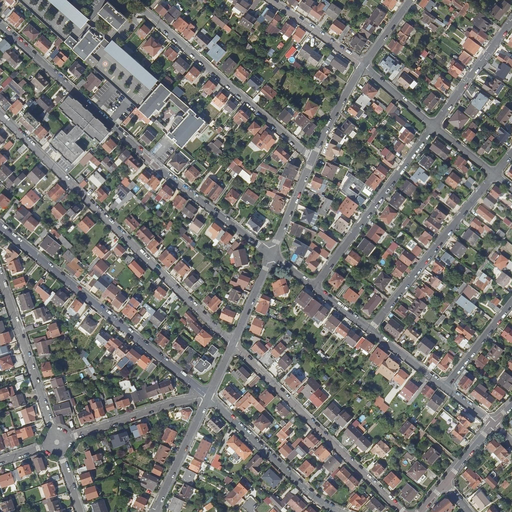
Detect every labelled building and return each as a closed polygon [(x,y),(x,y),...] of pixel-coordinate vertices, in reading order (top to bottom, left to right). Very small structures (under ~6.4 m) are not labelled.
[(48,0),(81,28),(82,27),(86,22),(89,19),(88,19),(82,13),(71,3),(69,2),(66,0),(48,0)] [(251,6),(241,0),(238,0),(235,5),(234,6),(232,9),(239,14),(241,11),(245,14),(247,12),(250,7),(251,6)] [(254,0),(251,6),(250,7),(253,9),(259,0),(254,0)] [(310,0),(303,0),(299,6),(309,13),(316,4),(310,0)] [(323,0),(322,0),(318,7),(316,6),(310,14),(318,20),(324,12),(325,13),(326,12),(331,5),(323,0)] [(385,0),(383,3),(391,9),(397,1),(395,0),(385,0)] [(422,0),(420,5),(429,12),(435,4),(430,0),(422,0)] [(457,0),(442,0),(442,1),(448,5),(452,0),(454,2),(453,3),(455,5),(454,6),(458,9),(458,8),(461,9),(464,5),(457,0)] [(496,6),(490,14),(499,19),(504,12),(505,12),(510,6),(507,4),(504,1),(499,8),(496,6)] [(103,17),(105,19),(106,19),(111,23),(111,24),(113,26),(114,26),(119,30),(128,20),(120,12),(120,11),(117,8),(115,8),(108,2),(99,12),(103,16),(103,17)] [(331,5),(326,12),(336,19),(342,11),(332,3),(331,5)] [(163,16),(171,7),(168,4),(164,8),(160,4),(156,9),(163,16)] [(267,8),(261,15),(262,16),(270,21),(274,15),(269,12),(271,10),(267,8)] [(377,8),(369,19),(374,22),(378,26),(386,15),(377,8)] [(436,18),(422,8),(418,13),(422,16),(424,16),(425,16),(424,18),(422,20),(426,23),(427,22),(430,24),(429,25),(433,28),(432,30),(434,31),(436,31),(439,34),(443,28),(434,21),(436,18)] [(6,16),(9,19),(8,19),(18,28),(25,20),(22,17),(21,18),(14,12),(15,11),(13,9),(11,11),(7,15),(6,16)] [(245,14),(240,21),(250,29),(257,20),(247,12),(245,14)] [(164,17),(171,23),(174,19),(171,16),(168,13),(164,17)] [(270,23),(265,30),(275,37),(279,32),(280,31),(280,30),(275,27),(281,18),(277,15),(271,24),(270,23)] [(214,20),(220,25),(221,26),(224,22),(223,22),(216,16),(214,20)] [(477,18),(473,24),(484,32),(493,22),(485,16),(481,20),(477,18)] [(174,25),(182,32),(189,25),(181,18),(174,25)] [(365,23),(366,24),(364,27),(362,25),(359,29),(361,31),(360,32),(368,38),(374,29),(371,27),(374,22),(369,19),(368,18),(365,23)] [(336,20),(330,28),(340,35),(346,27),(336,20)] [(82,27),(88,32),(92,28),(86,22),(82,27)] [(286,23),(281,31),(280,31),(279,32),(281,33),(282,32),(289,37),(294,29),(286,23)] [(402,29),(399,34),(400,34),(402,35),(400,37),(399,39),(401,41),(400,42),(403,45),(409,37),(408,36),(412,30),(414,28),(407,23),(402,29)] [(23,32),(33,41),(40,33),(30,24),(23,32)] [(195,28),(191,24),(187,28),(183,32),(184,33),(184,34),(190,39),(195,33),(192,31),(195,28)] [(223,27),(227,30),(229,32),(229,33),(232,30),(226,24),(223,27)] [(346,27),(340,35),(337,40),(340,42),(350,27),(347,25),(346,27)] [(144,38),(150,31),(147,27),(146,28),(143,26),(138,32),(144,38)] [(64,42),(78,54),(92,68),(93,68),(99,61),(90,54),(100,43),(104,38),(104,35),(96,28),(92,28),(88,32),(82,39),(81,38),(79,40),(81,41),(79,43),(70,36),(64,42)] [(298,29),(292,38),(299,43),(304,36),(303,35),(304,34),(298,29)] [(464,34),(469,37),(473,40),(474,38),(482,43),(488,36),(480,30),(478,33),(473,29),(470,33),(467,31),(464,34)] [(194,39),(201,45),(201,46),(202,48),(209,39),(200,32),(194,39)] [(359,33),(351,44),(360,50),(367,39),(359,33)] [(35,44),(45,53),(50,48),(48,46),(50,43),(42,35),(41,37),(38,39),(39,40),(35,44)] [(211,49),(208,52),(215,58),(214,59),(217,62),(226,52),(216,43),(221,38),(217,35),(211,41),(208,46),(211,49)] [(144,47),(154,56),(162,47),(152,37),(144,47)] [(463,46),(474,54),(480,46),(473,40),(469,37),(463,46)] [(60,38),(55,44),(58,47),(63,41),(60,38)] [(100,43),(105,48),(110,43),(104,38),(100,43)] [(209,39),(202,48),(204,49),(208,46),(211,41),(209,39)] [(0,44),(0,49),(5,54),(10,49),(11,47),(4,40),(0,44)] [(104,49),(150,89),(151,88),(155,83),(158,80),(146,70),(131,56),(121,48),(119,46),(114,41),(113,40),(110,43),(105,48),(104,49)] [(388,47),(391,48),(391,49),(392,48),(393,50),(392,51),(396,54),(403,46),(397,42),(396,43),(393,40),(388,47)] [(249,43),(244,49),(250,53),(251,52),(254,48),(253,47),(249,43)] [(306,45),(299,53),(307,59),(313,51),(314,50),(306,45)] [(293,47),(286,56),(288,59),(296,50),(293,47)] [(421,47),(416,53),(419,56),(420,54),(423,56),(426,52),(421,47)] [(178,55),(170,48),(164,54),(172,61),(174,58),(175,59),(177,58),(176,57),(178,55)] [(256,54),(265,62),(267,59),(262,55),(259,52),(255,49),(254,48),(251,52),(255,56),(256,54)] [(15,54),(10,49),(5,54),(2,56),(15,69),(22,62),(17,58),(14,55),(15,54)] [(50,56),(54,60),(57,56),(60,52),(56,49),(50,56)] [(296,50),(288,59),(286,61),(288,62),(289,60),(292,62),(295,58),(294,57),(298,52),(296,50)] [(455,56),(452,59),(458,63),(461,60),(463,62),(462,62),(466,65),(472,57),(463,50),(458,58),(455,56)] [(313,51),(307,59),(307,61),(315,67),(322,57),(313,51)] [(53,60),(60,66),(68,58),(63,54),(61,56),(62,57),(60,59),(57,56),(54,60),(53,60)] [(330,54),(325,61),(329,63),(334,57),(330,54)] [(511,68),(511,60),(506,56),(506,58),(501,54),(497,59),(503,63),(511,68)] [(179,57),(172,65),(182,74),(189,66),(179,57)] [(334,66),(343,72),(347,66),(338,60),(335,57),(330,64),(333,66),(334,66)] [(393,60),(389,57),(386,60),(385,62),(382,60),(378,64),(384,69),(385,67),(389,71),(388,71),(392,74),(399,66),(398,65),(396,67),(391,63),(393,60)] [(230,58),(221,67),(229,74),(237,65),(230,58)] [(265,62),(271,67),(272,66),(273,64),(271,62),(267,59),(265,62)] [(464,68),(453,60),(451,64),(449,67),(451,68),(448,73),(456,78),(459,74),(460,74),(464,68)] [(292,65),(299,70),(302,66),(298,64),(295,62),(293,64),(292,65)] [(85,72),(75,63),(69,71),(74,75),(74,76),(78,79),(85,72)] [(416,63),(411,70),(414,73),(419,66),(417,64),(416,63)] [(504,80),(511,68),(503,63),(500,66),(499,65),(497,70),(498,70),(495,74),(504,80)] [(321,69),(315,76),(314,75),(312,79),(319,84),(325,76),(326,77),(328,74),(330,71),(322,65),(320,68),(321,69)] [(404,73),(397,81),(401,84),(402,83),(407,88),(410,86),(413,88),(417,83),(406,74),(410,69),(406,66),(402,70),(402,71),(404,73)] [(193,67),(184,77),(191,83),(200,73),(193,67)] [(241,67),(236,74),(244,81),(250,74),(241,67)] [(264,70),(259,76),(267,83),(272,77),(266,72),(264,70)] [(417,75),(428,83),(429,84),(431,81),(420,72),(417,75)] [(41,92),(49,84),(45,80),(44,81),(42,79),(43,78),(39,74),(31,82),(41,92)] [(101,83),(91,74),(87,79),(89,81),(83,87),(89,92),(95,86),(97,88),(101,83)] [(254,75),(247,82),(250,84),(253,86),(252,87),(255,90),(256,89),(257,90),(263,83),(254,75)] [(173,82),(167,76),(163,80),(170,86),(173,82)] [(445,79),(441,76),(438,80),(439,80),(436,85),(443,91),(446,87),(448,89),(450,85),(444,80),(445,79)] [(10,77),(1,86),(4,89),(8,85),(13,80),(10,77)] [(82,79),(76,86),(79,89),(85,82),(82,79)] [(482,87),(493,94),(501,83),(496,79),(493,83),(493,82),(492,82),(490,82),(489,83),(485,81),(482,87)] [(18,95),(21,97),(25,92),(24,90),(18,85),(13,80),(8,85),(10,86),(11,85),(19,93),(18,95)] [(18,85),(24,90),(28,85),(23,80),(18,85)] [(209,81),(203,88),(210,95),(216,87),(209,81)] [(51,93),(49,95),(52,98),(60,88),(55,83),(48,91),(51,93)] [(155,91),(139,109),(148,118),(157,109),(159,111),(167,103),(164,101),(167,97),(171,92),(162,84),(159,87),(155,91)] [(261,90),(272,100),(278,93),(266,84),(261,90)] [(368,84),(361,92),(365,95),(371,99),(375,103),(376,101),(372,98),(378,91),(368,84)] [(171,92),(186,105),(191,99),(176,86),(171,92)] [(475,98),(471,103),(472,104),(479,110),(484,114),(493,102),(481,93),(479,91),(474,98),(475,98)] [(171,92),(167,97),(186,113),(190,108),(186,105),(171,92)] [(220,92),(212,101),(220,107),(227,99),(220,92)] [(432,93),(423,103),(431,110),(440,100),(432,93)] [(0,100),(4,105),(1,108),(5,112),(8,109),(5,106),(8,103),(5,99),(5,98),(6,97),(5,96),(4,97),(4,96),(4,95),(3,94),(2,95),(1,94),(0,94),(0,100)] [(61,94),(55,100),(59,103),(64,97),(61,94)] [(40,103),(49,113),(54,107),(51,105),(51,104),(42,95),(40,98),(42,101),(40,103)] [(355,104),(362,109),(371,99),(365,95),(363,97),(362,95),(355,104)] [(62,131),(50,144),(53,147),(52,147),(58,152),(63,156),(62,157),(68,162),(69,162),(73,166),(85,152),(76,143),(85,133),(94,141),(95,139),(101,144),(110,134),(107,131),(108,130),(104,126),(105,126),(98,120),(97,120),(93,116),(93,115),(91,114),(88,110),(87,111),(83,107),(83,106),(82,105),(77,101),(74,99),(73,100),(69,97),(59,108),(63,111),(62,112),(77,126),(68,136),(62,131)] [(8,103),(5,106),(8,109),(9,109),(14,104),(11,100),(8,103)] [(14,104),(9,109),(15,115),(18,112),(20,109),(21,109),(24,106),(20,103),(21,102),(20,101),(19,102),(17,100),(14,104)] [(309,100),(303,111),(313,117),(319,106),(309,100)] [(375,103),(388,113),(394,105),(392,103),(387,108),(377,100),(376,101),(375,103)] [(38,104),(36,102),(35,101),(30,106),(32,109),(38,104)] [(230,101),(224,107),(231,113),(236,106),(230,101)] [(374,103),(371,107),(381,115),(385,111),(374,103)] [(353,104),(348,110),(358,119),(364,112),(353,104)] [(472,104),(465,113),(472,119),(479,110),(472,104)] [(388,114),(406,129),(414,135),(417,132),(406,122),(405,123),(398,116),(400,114),(399,111),(396,109),(397,108),(394,105),(388,113),(388,114)] [(136,107),(122,123),(125,125),(135,113),(140,117),(139,119),(141,120),(143,118),(148,123),(151,120),(148,118),(139,109),(136,107)] [(511,111),(505,107),(496,119),(504,125),(511,114),(511,111)] [(174,127),(167,135),(180,147),(182,148),(197,131),(200,133),(208,124),(199,116),(196,113),(191,109),(190,108),(186,113),(183,117),(182,116),(181,116),(180,116),(179,116),(178,116),(177,117),(173,121),(173,122),(172,123),(173,125),(173,126),(174,127)] [(240,109),(234,117),(240,123),(242,120),(244,122),(245,123),(250,118),(240,109)] [(287,123),(293,116),(285,110),(279,117),(287,123)] [(45,111),(40,116),(45,120),(50,115),(48,114),(45,111)] [(457,111),(449,121),(459,129),(467,119),(457,111)] [(28,113),(20,122),(23,125),(31,116),(28,113)] [(297,118),(295,121),(300,125),(300,124),(302,122),(304,120),(306,121),(302,125),(304,127),(309,119),(303,114),(301,117),(298,115),(296,117),(297,118)] [(31,116),(23,125),(31,133),(35,129),(32,127),(37,122),(31,116)] [(154,123),(162,131),(165,127),(157,119),(154,123)] [(348,120),(340,129),(348,135),(352,139),(356,134),(352,131),(356,126),(348,120)] [(311,121),(302,130),(310,137),(314,132),(313,131),(317,126),(311,121)] [(254,122),(248,129),(254,134),(260,128),(254,122)] [(462,136),(470,142),(475,135),(472,132),(476,126),(471,122),(467,128),(468,128),(462,136)] [(269,127),(265,124),(256,135),(251,140),(262,150),(264,147),(267,151),(275,142),(271,138),(272,137),(266,131),(269,128),(269,127)] [(40,126),(34,132),(41,140),(48,133),(40,126)] [(333,138),(331,141),(335,144),(336,145),(338,147),(340,148),(345,141),(343,140),(346,135),(345,134),(338,129),(332,137),(333,138)] [(406,129),(400,137),(408,144),(414,135),(406,129)] [(156,137),(147,130),(141,137),(149,145),(156,137)] [(504,130),(497,138),(498,139),(504,144),(511,136),(509,134),(504,130)] [(208,145),(218,154),(226,145),(216,136),(208,145)] [(494,138),(491,136),(485,143),(485,142),(481,147),(481,148),(478,152),(481,154),(481,153),(482,154),(484,152),(483,151),(487,147),(488,148),(492,143),(490,142),(494,138)] [(110,139),(103,146),(110,153),(117,146),(110,139)] [(495,143),(501,148),(504,144),(498,139),(495,143)] [(9,141),(4,147),(7,150),(13,145),(9,141)] [(399,141),(393,148),(399,153),(405,146),(399,141)] [(436,141),(430,149),(445,159),(450,152),(436,141)] [(338,147),(330,143),(326,153),(328,153),(328,155),(327,154),(325,158),(332,161),(334,157),(333,157),(334,153),(339,155),(342,149),(340,148),(338,147)] [(23,145),(17,151),(20,154),(27,148),(23,145)] [(274,153),(282,159),(286,162),(290,157),(279,147),(274,153)] [(380,154),(386,158),(383,161),(391,167),(394,163),(391,160),(395,156),(390,152),(385,147),(380,154)] [(120,156),(125,160),(130,155),(131,154),(127,151),(126,152),(125,151),(120,156)] [(89,152),(80,162),(84,166),(88,161),(90,160),(97,167),(101,163),(93,156),(90,153),(89,152)] [(187,163),(178,154),(170,162),(180,171),(187,163)] [(124,161),(136,172),(142,166),(130,155),(125,160),(124,161)] [(426,156),(419,164),(427,171),(434,162),(426,156)] [(459,156),(453,164),(461,170),(467,162),(459,156)] [(101,163),(105,166),(104,167),(112,174),(115,170),(113,168),(112,169),(110,168),(113,164),(107,157),(101,163)] [(243,169),(250,176),(251,174),(240,164),(242,161),(241,160),(240,161),(236,157),(233,161),(237,164),(241,168),(243,169)] [(197,161),(185,174),(192,181),(201,172),(203,174),(206,170),(197,161)] [(229,167),(233,170),(237,164),(233,161),(231,164),(229,167)] [(288,162),(282,176),(284,177),(292,180),(293,181),(299,167),(288,162)] [(337,167),(328,163),(322,175),(332,179),(337,167)] [(237,164),(233,170),(239,174),(243,169),(241,168),(237,164)] [(0,177),(4,182),(11,175),(12,174),(3,165),(0,168),(0,177)] [(383,166),(380,165),(374,173),(382,179),(388,171),(384,168),(385,167),(383,166)] [(414,173),(412,176),(417,180),(418,178),(424,183),(429,177),(423,172),(425,171),(420,167),(416,171),(417,172),(415,174),(414,173)] [(36,168),(27,176),(36,185),(45,176),(36,168)] [(239,174),(249,183),(250,183),(250,182),(250,180),(250,177),(250,176),(243,169),(239,174)] [(152,177),(145,170),(139,177),(146,184),(147,183),(152,177)] [(90,179),(99,188),(105,181),(96,173),(90,179)] [(373,173),(365,184),(366,184),(374,190),(381,179),(373,173)] [(452,173),(445,182),(454,189),(461,180),(452,173)] [(11,175),(4,182),(8,185),(6,187),(9,189),(7,190),(11,193),(13,190),(10,187),(15,183),(18,186),(25,178),(22,175),(17,180),(11,175)] [(160,182),(153,176),(152,177),(147,183),(154,190),(157,188),(156,187),(160,182)] [(315,176),(311,184),(313,185),(312,187),(311,187),(309,191),(317,194),(322,183),(321,183),(322,181),(324,182),(324,180),(315,176)] [(354,182),(363,189),(366,184),(365,184),(358,178),(358,179),(353,176),(349,181),(347,180),(342,186),(348,190),(352,184),(354,182)] [(284,177),(277,194),(285,197),(288,190),(289,190),(291,185),(290,185),(292,180),(284,177)] [(204,186),(201,190),(208,195),(213,188),(216,183),(209,178),(202,186),(204,186)] [(407,180),(416,187),(418,185),(415,183),(410,179),(409,178),(407,180)] [(407,180),(400,190),(409,196),(416,187),(407,180)] [(132,182),(126,187),(130,191),(135,185),(132,182)] [(441,182),(437,187),(442,190),(446,184),(441,182)] [(120,190),(116,194),(123,200),(131,192),(130,191),(126,187),(122,183),(118,187),(120,190)] [(213,188),(208,195),(214,200),(214,199),(217,196),(218,197),(224,189),(216,183),(213,188)] [(57,184),(48,194),(55,202),(56,201),(58,203),(60,201),(67,194),(64,192),(65,192),(57,184)] [(161,192),(156,199),(159,202),(163,198),(170,189),(166,186),(163,190),(162,189),(160,192),(161,192)] [(496,199),(497,200),(500,197),(502,197),(505,194),(502,192),(495,187),(490,194),(492,196),(496,199)] [(170,189),(163,198),(167,201),(168,199),(169,200),(172,197),(171,196),(174,192),(170,189)] [(232,189),(226,198),(229,200),(227,202),(232,206),(240,196),(232,189)] [(99,197),(98,198),(101,202),(107,196),(105,194),(103,191),(101,190),(96,194),(99,197)] [(248,190),(241,199),(245,202),(247,200),(253,205),(258,197),(248,190)] [(309,191),(307,195),(314,198),(315,197),(321,199),(323,196),(317,194),(309,191)] [(25,201),(24,202),(28,206),(33,202),(29,197),(32,194),(30,192),(23,198),(25,201)] [(397,193),(388,204),(397,210),(404,201),(402,200),(404,198),(397,193)] [(10,201),(2,194),(0,196),(0,206),(4,209),(10,201)] [(67,194),(60,201),(63,204),(69,197),(67,194)] [(275,198),(271,208),(280,212),(284,202),(285,198),(285,197),(277,194),(276,194),(275,197),(275,198)] [(453,195),(446,203),(453,209),(460,201),(453,195)] [(484,202),(485,203),(484,204),(489,208),(490,207),(492,208),(498,201),(497,200),(496,199),(492,196),(491,197),(489,195),(484,202)] [(172,201),(180,207),(179,209),(181,210),(187,201),(179,196),(178,197),(176,196),(172,201)] [(348,197),(338,210),(348,217),(352,211),(351,210),(356,203),(354,201),(348,197)] [(317,213),(324,215),(332,200),(327,198),(322,208),(320,208),(317,213)] [(115,201),(109,207),(113,211),(118,205),(115,201)] [(140,205),(151,215),(153,213),(152,211),(144,204),(142,202),(140,205)] [(50,211),(59,220),(66,213),(67,212),(58,203),(50,211)] [(188,204),(182,212),(191,219),(197,211),(188,204)] [(329,207),(334,211),(336,212),(337,211),(338,210),(331,204),(329,207)] [(67,212),(66,213),(73,220),(81,212),(74,205),(67,212)] [(438,206),(430,217),(436,221),(440,224),(448,214),(438,206)] [(481,206),(476,213),(490,223),(495,217),(481,206)] [(22,207),(14,217),(24,225),(30,217),(32,215),(22,207)] [(317,213),(306,208),(304,212),(302,216),(301,220),(309,224),(312,225),(317,213)] [(399,215),(388,208),(384,213),(385,214),(381,219),(390,226),(399,215)] [(125,222),(134,230),(139,225),(134,219),(131,215),(125,222)] [(263,223),(253,215),(248,223),(254,227),(253,228),(257,232),(263,223)] [(350,220),(343,215),(334,226),(342,232),(350,220)] [(30,217),(24,225),(32,231),(39,224),(30,217)] [(78,226),(86,234),(95,225),(87,217),(78,226)] [(430,217),(424,224),(436,233),(441,227),(435,222),(436,221),(430,217)] [(503,222),(511,228),(511,226),(511,223),(505,218),(503,222)] [(196,219),(189,227),(197,233),(204,225),(196,219)] [(470,225),(472,226),(469,230),(475,234),(478,231),(477,230),(480,226),(481,224),(475,219),(470,225)] [(291,230),(292,230),(290,233),(299,237),(303,227),(299,225),(299,226),(294,224),(295,223),(291,221),(289,225),(292,226),(291,226),(290,229),(291,230)] [(209,231),(216,236),(215,238),(219,241),(225,233),(215,224),(209,231)] [(376,244),(385,232),(375,224),(366,236),(376,244)] [(136,234),(147,245),(155,237),(144,226),(136,234)] [(49,231),(57,239),(60,237),(51,228),(49,231)] [(319,254),(325,259),(329,254),(322,248),(322,249),(313,244),(321,229),(319,228),(317,232),(309,246),(312,248),(318,253),(319,254)] [(45,229),(39,236),(42,239),(49,231),(45,229)] [(181,229),(177,234),(179,236),(181,238),(184,234),(186,232),(181,229)] [(467,234),(464,238),(473,245),(479,237),(475,234),(469,230),(466,234),(467,234)] [(425,231),(419,240),(426,246),(433,237),(425,231)] [(78,241),(84,235),(81,232),(75,238),(78,241)] [(219,241),(215,247),(218,249),(220,246),(227,251),(230,248),(232,245),(228,242),(233,237),(226,232),(225,233),(219,241)] [(336,242),(324,233),(321,237),(329,242),(327,244),(328,245),(327,247),(330,249),(336,242)] [(181,238),(190,245),(192,241),(184,234),(181,238)] [(60,246),(48,236),(41,246),(53,255),(60,246)] [(158,236),(147,247),(154,254),(158,251),(155,248),(163,240),(158,236)] [(298,246),(295,252),(304,257),(309,246),(295,239),(293,244),(298,246)] [(374,247),(365,239),(358,249),(367,256),(374,247)] [(422,250),(416,246),(417,244),(412,240),(407,246),(407,248),(412,251),(411,252),(417,257),(422,250)] [(233,252),(237,267),(248,265),(245,249),(235,252),(235,250),(239,244),(235,241),(232,245),(230,248),(234,250),(234,252),(233,252)] [(393,242),(386,251),(388,253),(389,253),(396,244),(393,242)] [(457,242),(450,252),(459,259),(467,250),(457,242)] [(93,250),(102,259),(103,257),(105,256),(109,251),(104,247),(103,248),(99,244),(93,250)] [(396,244),(389,253),(391,255),(398,245),(396,244)] [(113,251),(120,257),(125,252),(119,245),(117,247),(113,251)] [(490,245),(485,252),(488,254),(493,248),(490,245)] [(7,252),(9,253),(7,255),(5,256),(8,263),(15,261),(19,255),(11,248),(7,252)] [(312,253),(316,256),(318,253),(312,248),(309,251),(312,253)] [(403,256),(400,260),(408,266),(414,258),(404,250),(401,254),(403,256)] [(167,251),(159,259),(166,266),(163,268),(166,271),(177,261),(174,258),(175,257),(175,256),(175,255),(175,254),(174,254),(174,253),(173,253),(172,253),(171,253),(170,253),(167,251)] [(63,256),(71,263),(72,261),(74,259),(69,255),(66,252),(63,256)] [(361,259),(352,252),(346,260),(355,267),(361,259)] [(447,253),(446,252),(441,260),(449,266),(455,259),(447,253)] [(315,262),(316,261),(315,260),(319,254),(318,253),(316,256),(312,253),(309,257),(315,262)] [(496,262),(494,264),(501,270),(504,266),(505,267),(507,265),(506,264),(508,261),(501,255),(500,257),(495,253),(491,258),(496,262)] [(136,273),(137,274),(136,275),(137,276),(140,278),(146,272),(143,269),(141,271),(132,264),(135,261),(136,260),(133,257),(132,258),(127,264),(127,265),(128,266),(129,266),(136,273)] [(310,263),(308,266),(314,271),(320,264),(316,261),(315,262),(309,257),(307,261),(310,263)] [(101,260),(98,258),(87,269),(90,271),(96,265),(101,260)] [(8,263),(10,269),(12,268),(14,275),(23,271),(19,260),(15,261),(8,263)] [(101,260),(96,265),(90,271),(88,274),(92,277),(94,274),(99,278),(108,267),(101,260)] [(174,268),(183,277),(191,268),(183,260),(174,268)] [(65,268),(77,277),(83,270),(75,263),(72,261),(71,263),(70,264),(68,264),(67,265),(65,268)] [(132,264),(141,271),(143,269),(135,261),(132,264)] [(399,266),(393,274),(395,276),(396,274),(399,277),(407,267),(399,261),(396,264),(399,266)] [(438,263),(436,261),(433,265),(435,266),(432,270),(438,275),(439,274),(440,274),(442,271),(441,271),(444,267),(438,263)] [(109,268),(108,267),(99,278),(100,279),(101,277),(109,268)] [(472,272),(468,269),(465,274),(471,278),(474,274),(472,272)] [(503,272),(495,282),(503,288),(511,278),(503,272)] [(374,283),(384,290),(387,286),(388,285),(386,284),(391,279),(382,273),(374,283)] [(491,280),(482,273),(478,279),(476,283),(478,285),(480,286),(484,289),(491,280)] [(237,283),(234,282),(232,286),(243,290),(245,287),(247,288),(251,279),(246,278),(246,277),(245,276),(240,274),(237,283)] [(344,280),(336,274),(329,283),(337,288),(344,280)] [(191,275),(184,282),(191,288),(193,289),(200,283),(196,279),(197,278),(194,275),(193,277),(191,275)] [(441,282),(433,276),(427,283),(436,289),(441,282)] [(13,280),(16,287),(21,286),(21,287),(25,286),(24,285),(26,284),(23,277),(13,280)] [(104,293),(111,285),(101,277),(100,279),(98,281),(94,286),(97,288),(98,287),(101,290),(104,293)] [(285,279),(272,283),(274,289),(273,290),(275,297),(279,296),(279,295),(282,294),(282,295),(287,293),(289,291),(285,279)] [(40,297),(43,299),(42,300),(45,302),(44,303),(46,306),(52,299),(56,294),(53,292),(49,296),(39,287),(43,283),(39,280),(33,288),(38,294),(38,293),(42,295),(40,297)] [(200,283),(193,289),(195,291),(202,285),(200,283)] [(104,293),(102,296),(106,299),(107,297),(113,301),(119,294),(121,292),(111,284),(111,285),(104,293)] [(471,294),(475,290),(469,285),(467,284),(466,285),(464,287),(464,288),(466,290),(464,292),(462,295),(465,298),(469,292),(471,294)] [(417,294),(415,296),(420,300),(421,301),(424,304),(425,304),(428,300),(424,297),(426,295),(430,297),(434,292),(425,285),(421,290),(418,288),(414,293),(417,294)] [(152,295),(160,301),(166,293),(159,287),(152,295)] [(240,298),(242,293),(233,289),(228,300),(237,304),(240,298)] [(357,294),(350,289),(343,297),(351,302),(353,298),(356,300),(360,294),(358,293),(357,294)] [(375,294),(364,309),(370,314),(382,299),(385,295),(378,290),(375,294)] [(56,294),(52,299),(62,307),(70,298),(66,295),(66,296),(59,291),(56,294)] [(295,301),(293,304),(303,311),(307,305),(312,299),(303,292),(297,299),(297,298),(295,301)] [(19,296),(24,310),(34,307),(29,293),(19,296)] [(113,301),(112,303),(119,310),(127,300),(119,294),(113,301)] [(455,302),(470,313),(473,311),(472,310),(475,306),(465,298),(461,295),(459,298),(458,298),(455,302)] [(203,301),(214,312),(218,308),(216,306),(221,302),(215,296),(212,300),(208,296),(203,301)] [(256,311),(256,312),(265,316),(270,303),(272,304),(274,300),(263,296),(259,306),(257,305),(255,311),(256,311)] [(291,298),(286,305),(290,307),(293,304),(295,301),(291,298)] [(307,305),(303,311),(312,319),(315,316),(319,309),(318,308),(320,305),(313,299),(307,306),(307,305)] [(77,300),(71,307),(77,312),(83,305),(77,300)] [(417,306),(412,313),(417,317),(420,319),(429,307),(425,304),(424,304),(421,301),(420,300),(416,305),(417,306)] [(498,312),(500,309),(496,306),(492,303),(490,301),(488,304),(498,312)] [(447,308),(450,305),(447,302),(440,312),(443,314),(447,308)] [(143,308),(132,321),(136,324),(140,320),(139,319),(146,310),(153,316),(156,312),(145,303),(142,307),(143,308)] [(123,312),(130,319),(137,311),(129,305),(123,312)] [(319,309),(315,316),(322,321),(329,312),(322,306),(319,309)] [(407,310),(402,306),(399,309),(398,308),(396,312),(404,318),(407,315),(404,313),(407,310)] [(36,315),(37,319),(43,317),(45,322),(50,320),(51,323),(57,321),(50,312),(47,313),(47,315),(46,315),(43,307),(32,311),(33,316),(36,315)] [(150,320),(158,327),(165,318),(164,317),(166,314),(160,308),(157,311),(156,312),(153,316),(150,320)] [(235,314),(224,309),(220,318),(231,322),(235,314)] [(174,314),(185,325),(186,323),(175,312),(174,314)] [(190,326),(198,335),(202,330),(194,322),(196,321),(188,312),(185,315),(189,319),(187,321),(191,325),(190,326)] [(331,315),(323,326),(332,334),(341,322),(331,315)] [(81,325),(90,333),(96,325),(87,317),(81,325)] [(265,323),(255,319),(250,331),(260,335),(265,323)] [(404,329),(392,320),(385,328),(397,338),(404,329)] [(49,326),(53,338),(61,335),(57,324),(49,326)] [(349,330),(341,324),(335,330),(343,337),(349,330)] [(404,333),(416,342),(420,336),(412,330),(414,327),(411,325),(404,333)] [(467,326),(461,334),(469,340),(475,332),(467,326)] [(288,330),(298,338),(299,336),(290,328),(288,330)] [(511,331),(507,328),(501,335),(511,343),(511,341),(511,331)] [(101,330),(96,338),(105,346),(113,338),(109,335),(108,336),(101,330)] [(198,335),(195,338),(205,346),(210,340),(209,339),(211,337),(202,330),(198,335)] [(350,331),(343,340),(354,348),(355,347),(361,339),(350,331)] [(0,334),(0,341),(1,345),(12,342),(8,332),(6,333),(0,334)] [(159,335),(155,341),(163,348),(169,341),(160,334),(159,335)] [(466,341),(460,335),(458,337),(457,336),(456,337),(454,339),(456,340),(455,341),(463,348),(466,344),(464,343),(466,341)] [(361,339),(355,347),(358,350),(360,347),(368,353),(374,346),(362,337),(361,339)] [(417,346),(428,355),(436,345),(425,337),(417,346)] [(122,345),(122,344),(118,340),(117,341),(113,338),(105,346),(111,350),(110,351),(113,354),(114,353),(115,353),(118,349),(122,345)] [(172,346),(176,349),(176,348),(179,350),(177,352),(181,355),(189,346),(179,338),(172,346)] [(36,344),(37,348),(38,348),(38,349),(39,356),(49,354),(48,345),(52,344),(51,341),(47,342),(46,341),(42,342),(36,344)] [(252,349),(255,352),(257,350),(263,356),(268,350),(259,341),(252,349)] [(281,343),(271,352),(275,356),(275,355),(278,358),(284,352),(281,349),(284,346),(281,343)] [(115,353),(123,359),(130,351),(122,344),(122,345),(118,349),(115,353)] [(212,345),(207,351),(213,356),(218,350),(212,345)] [(493,352),(488,357),(496,363),(504,352),(496,346),(492,351),(493,352)] [(130,351),(123,359),(119,363),(123,367),(130,359),(136,364),(137,363),(142,357),(132,349),(130,351)] [(378,349),(370,359),(377,365),(385,354),(378,349)] [(427,361),(431,364),(428,368),(431,370),(440,360),(433,354),(427,361)] [(453,358),(448,354),(437,366),(444,371),(448,367),(445,365),(449,361),(450,362),(453,358)] [(137,363),(145,369),(150,361),(143,355),(142,357),(137,363)] [(488,361),(481,355),(476,362),(478,364),(476,367),(481,370),(488,361)] [(0,361),(3,370),(13,366),(10,356),(0,359),(0,361)] [(285,356),(277,363),(285,371),(293,363),(285,356)] [(400,367),(398,366),(398,365),(389,358),(385,363),(381,368),(393,377),(397,372),(399,369),(400,367)] [(194,367),(200,372),(201,373),(202,373),(203,372),(207,368),(208,369),(211,365),(206,361),(205,362),(201,359),(194,367)] [(153,363),(147,371),(151,374),(157,366),(153,363)] [(298,363),(282,379),(285,382),(285,381),(295,391),(302,384),(301,383),(304,381),(300,377),(298,380),(294,376),(300,370),(298,368),(301,366),(298,363)] [(42,368),(45,377),(54,376),(51,367),(50,367),(49,364),(42,365),(42,368)] [(239,376),(241,378),(245,382),(251,376),(242,367),(236,373),(234,371),(231,373),(236,379),(239,376)] [(380,367),(377,371),(390,380),(393,377),(381,368),(380,367)] [(395,376),(398,380),(397,382),(401,385),(409,376),(401,370),(400,370),(399,369),(397,372),(398,373),(395,376)] [(483,375),(490,381),(492,379),(483,371),(482,372),(481,372),(480,373),(483,375)] [(511,378),(505,373),(498,382),(508,390),(511,385),(511,378)] [(461,374),(455,382),(466,390),(472,382),(471,382),(472,380),(470,379),(469,381),(461,374)] [(51,380),(55,390),(64,386),(61,376),(51,380)] [(258,376),(251,383),(254,385),(260,378),(258,376)] [(159,385),(162,393),(162,394),(174,390),(171,380),(159,385)] [(304,386),(297,393),(299,395),(302,392),(309,398),(314,394),(316,392),(312,389),(314,388),(313,387),(314,385),(310,380),(307,383),(308,385),(306,388),(304,386)] [(119,383),(121,391),(129,389),(126,381),(119,383)] [(418,390),(408,382),(400,393),(397,397),(402,400),(404,397),(410,401),(418,390)] [(146,389),(149,397),(162,393),(159,385),(159,384),(146,389)] [(54,390),(59,403),(71,399),(68,391),(66,392),(64,386),(55,390),(54,390)] [(434,392),(427,386),(422,393),(429,398),(434,392)] [(11,397),(15,396),(12,387),(7,389),(7,388),(2,390),(2,391),(0,391),(0,397),(1,401),(3,400),(5,399),(11,397)] [(223,395),(230,402),(233,405),(235,403),(245,393),(242,390),(238,394),(237,394),(235,392),(229,387),(223,393),(223,395)] [(478,387),(472,394),(489,408),(494,401),(478,387)] [(497,387),(491,394),(499,400),(504,393),(497,387)] [(309,398),(318,407),(327,398),(318,389),(316,392),(314,394),(309,398)] [(264,408),(275,398),(266,390),(259,398),(258,396),(255,399),(264,408)] [(133,394),(136,401),(143,399),(141,391),(133,394)] [(24,399),(22,393),(15,396),(11,397),(15,409),(26,405),(25,401),(23,401),(23,399),(24,399)] [(249,393),(235,407),(238,409),(239,408),(243,411),(251,403),(261,413),(265,409),(264,408),(255,399),(249,393)] [(114,399),(116,404),(117,403),(119,409),(129,405),(127,400),(125,400),(124,395),(114,399)] [(435,395),(427,405),(435,411),(443,401),(435,395)] [(376,398),(373,403),(379,408),(383,403),(376,398)] [(93,411),(92,411),(93,414),(92,414),(94,418),(95,418),(97,417),(97,418),(105,415),(102,408),(101,407),(103,406),(101,401),(95,403),(94,399),(90,401),(93,411)] [(107,411),(115,409),(113,404),(114,403),(112,399),(107,400),(109,405),(106,406),(107,411)] [(54,406),(57,417),(54,418),(57,424),(58,424),(59,424),(60,424),(61,424),(62,425),(63,425),(64,425),(64,426),(61,416),(70,413),(69,410),(71,409),(69,403),(59,406),(54,406)] [(333,403),(323,413),(332,421),(335,419),(341,412),(333,403)] [(379,408),(384,413),(388,408),(383,403),(379,408)] [(276,408),(279,411),(281,412),(280,413),(283,416),(288,411),(280,404),(276,408)] [(34,416),(31,407),(19,411),(22,419),(19,420),(21,426),(24,425),(25,425),(34,422),(33,417),(34,416)] [(78,414),(81,423),(94,419),(94,418),(92,414),(93,414),(92,411),(91,410),(92,410),(91,408),(87,409),(88,411),(78,414)] [(192,411),(190,409),(181,411),(176,413),(177,419),(183,418),(187,420),(192,411)] [(335,419),(343,428),(352,419),(343,410),(341,412),(335,419)] [(456,420),(461,424),(465,427),(468,424),(470,426),(473,422),(465,416),(461,413),(456,420)] [(208,423),(218,433),(224,426),(215,416),(208,423)] [(263,416),(255,424),(262,431),(270,422),(263,416)] [(283,436),(279,440),(283,443),(278,448),(280,450),(286,444),(288,442),(286,440),(292,433),(288,429),(293,424),(290,421),(279,433),(283,436)] [(416,428),(408,422),(399,432),(406,438),(412,431),(413,432),(416,428)] [(133,432),(135,438),(153,431),(150,424),(147,426),(146,424),(143,425),(143,424),(137,426),(138,426),(135,427),(135,426),(130,428),(132,432),(133,432)] [(461,424),(450,437),(459,444),(469,431),(467,429),(465,427),(461,424)] [(344,432),(355,443),(362,436),(351,425),(344,432)] [(31,427),(17,431),(19,437),(23,436),(24,439),(34,435),(31,427)] [(168,428),(163,440),(166,441),(165,443),(175,448),(176,445),(172,443),(177,432),(168,428)] [(6,433),(7,438),(17,435),(16,432),(15,430),(6,433)] [(111,436),(114,445),(130,439),(127,432),(116,436),(116,435),(111,436)] [(2,434),(7,448),(10,447),(11,448),(20,444),(17,435),(7,438),(6,433),(2,434)] [(311,434),(303,441),(310,448),(312,446),(314,448),(320,442),(311,434)] [(231,447),(228,450),(232,455),(236,451),(244,460),(252,452),(243,444),(234,435),(227,443),(231,447)] [(355,443),(364,452),(371,444),(362,436),(355,443)] [(204,437),(195,457),(203,461),(212,441),(204,437)] [(376,452),(376,453),(380,456),(383,458),(390,450),(388,448),(389,448),(385,444),(384,444),(381,441),(373,448),(376,452)] [(493,441),(484,450),(490,456),(493,453),(500,445),(497,442),(496,442),(495,443),(493,441)] [(279,451),(287,458),(287,457),(293,451),(286,444),(280,450),(279,451)] [(161,445),(154,460),(163,464),(166,458),(165,458),(167,454),(168,454),(170,449),(161,445)] [(296,448),(293,451),(287,457),(291,460),(298,453),(304,458),(308,454),(299,445),(296,448)] [(493,453),(503,462),(504,461),(507,458),(510,455),(500,445),(493,453)] [(315,453),(323,461),(330,454),(322,446),(315,453)] [(440,454),(431,448),(422,458),(430,465),(440,454)] [(408,452),(406,454),(412,459),(415,456),(411,453),(409,451),(408,452)] [(89,463),(86,464),(87,467),(79,469),(80,474),(97,468),(94,462),(93,457),(91,452),(86,453),(89,463)] [(31,457),(33,461),(34,461),(38,470),(42,468),(43,473),(45,472),(45,470),(46,470),(41,454),(31,457)] [(93,457),(94,462),(95,461),(97,466),(101,464),(101,463),(102,462),(101,459),(103,458),(102,454),(93,457)] [(257,455),(247,465),(257,475),(261,471),(257,467),(263,461),(257,455)] [(330,464),(326,468),(332,474),(337,469),(338,468),(341,464),(335,458),(331,462),(332,462),(330,464)] [(194,460),(190,469),(197,472),(202,463),(194,460)] [(211,466),(218,470),(221,463),(214,460),(211,466)] [(315,469),(307,461),(300,469),(308,476),(315,469)] [(503,462),(496,469),(498,472),(506,463),(504,461),(503,462)] [(426,470),(417,462),(407,475),(414,480),(415,479),(417,481),(426,470)] [(385,470),(378,464),(372,470),(379,476),(385,470)] [(156,465),(153,472),(160,476),(164,468),(156,465)] [(30,466),(19,469),(21,478),(32,474),(30,466)] [(186,472),(183,479),(192,484),(196,473),(182,467),(181,469),(186,472)] [(340,472),(337,474),(345,483),(352,476),(344,468),(340,472)] [(337,469),(332,474),(331,475),(333,478),(337,474),(340,472),(337,469)] [(463,475),(471,483),(469,485),(473,489),(479,482),(477,480),(478,479),(480,477),(475,473),(474,474),(469,469),(463,475)] [(263,477),(274,488),(281,480),(270,470),(263,477)] [(159,480),(151,476),(152,475),(145,472),(141,480),(143,481),(141,486),(146,488),(154,492),(159,480)] [(12,473),(0,477),(0,481),(2,488),(15,483),(12,473)] [(80,476),(84,486),(93,482),(90,473),(80,476)] [(400,481),(391,473),(384,480),(393,488),(400,481)] [(326,488),(324,490),(331,497),(337,491),(330,484),(334,479),(333,478),(331,475),(326,480),(328,482),(324,486),(326,488)] [(345,483),(353,490),(359,483),(352,476),(345,483)] [(485,480),(494,488),(498,484),(489,476),(485,480)] [(53,482),(52,482),(42,485),(47,499),(48,499),(57,496),(54,488),(55,488),(53,482)] [(234,490),(225,499),(233,506),(241,498),(250,489),(243,482),(234,490)] [(185,484),(179,496),(188,500),(194,488),(185,484)] [(403,493),(401,496),(409,503),(413,499),(411,497),(416,491),(407,484),(401,491),(403,493)] [(494,490),(499,494),(505,489),(501,485),(497,489),(496,489),(494,490)] [(85,490),(89,500),(99,497),(98,493),(100,492),(99,490),(97,490),(95,486),(85,490)] [(296,487),(290,493),(294,497),(295,495),(299,491),(296,487)] [(284,498),(285,499),(282,503),(283,504),(282,506),(284,507),(288,503),(294,497),(290,493),(290,492),(284,498)] [(486,498),(480,492),(473,498),(476,502),(475,503),(479,508),(480,507),(482,509),(491,502),(487,497),(486,498)] [(360,499),(355,493),(350,498),(351,500),(350,502),(354,506),(355,505),(359,508),(365,502),(364,502),(366,500),(362,496),(360,499)] [(53,502),(56,511),(65,509),(66,508),(63,498),(62,498),(61,494),(57,496),(48,499),(50,503),(53,502)] [(270,499),(279,508),(282,506),(283,504),(282,503),(273,494),(270,499)] [(288,503),(297,511),(301,511),(307,506),(295,495),(294,497),(288,503)] [(139,496),(134,507),(143,511),(148,500),(139,496)] [(373,497),(366,504),(373,510),(375,508),(379,511),(379,510),(381,511),(385,508),(373,497)] [(174,498),(168,510),(172,511),(179,511),(184,502),(174,498)] [(1,504),(4,511),(9,511),(12,511),(15,510),(12,500),(1,504)] [(432,511),(448,511),(454,508),(450,503),(448,500),(445,500),(432,511)] [(93,505),(94,511),(107,511),(104,501),(93,505)]
